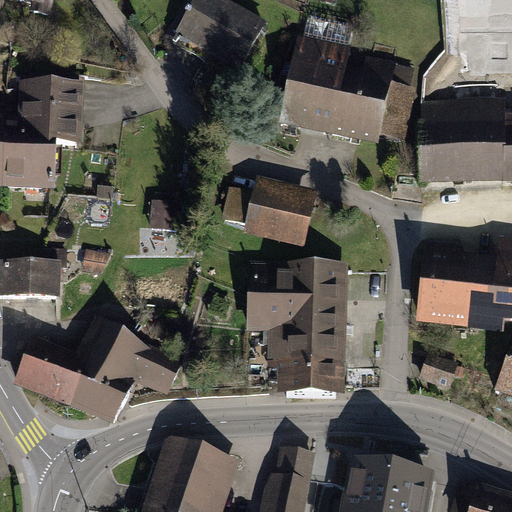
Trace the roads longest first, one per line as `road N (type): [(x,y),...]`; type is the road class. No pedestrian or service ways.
road 1 (residential): [(394,416),(404,225),(381,207),(262,165),(163,83),(96,0)]
road 2 (tertiary): [(69,473),(102,446),(189,422),(394,416)]
road 3 (tertiary): [(394,416),(460,436),(511,465)]
